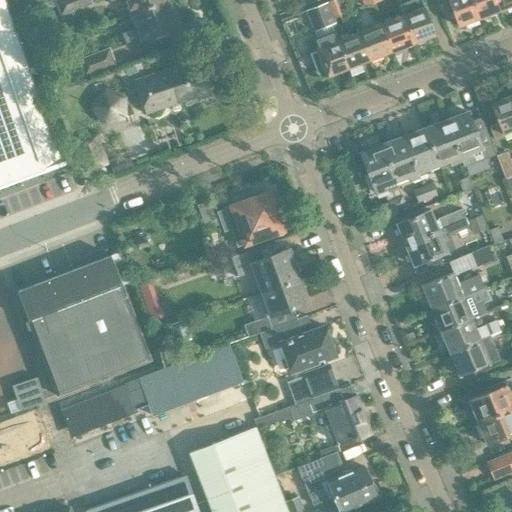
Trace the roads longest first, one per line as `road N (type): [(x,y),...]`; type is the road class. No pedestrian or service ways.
road 1 (residential): [(293,129),(449,511)]
road 2 (unclassified): [(0,241),(293,129)]
road 3 (residential): [(293,129),(511,45)]
road 4 (residential): [(293,129),(245,0)]
